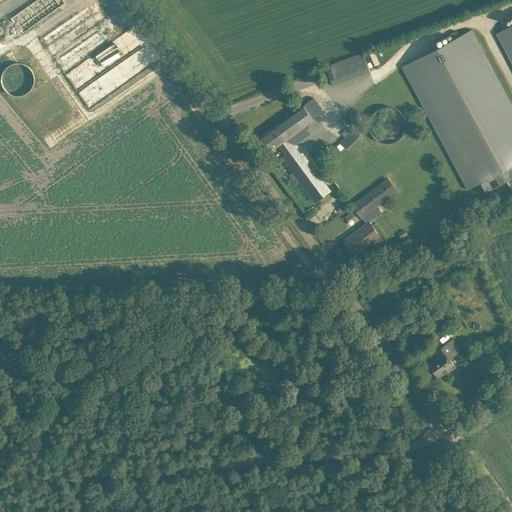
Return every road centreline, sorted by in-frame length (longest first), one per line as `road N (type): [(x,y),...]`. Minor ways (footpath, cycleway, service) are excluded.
road 1 (unclassified): [(0,446),(79,473),(116,472),(407,448),(433,434)]
road 2 (unclassified): [(330,265),(132,0)]
road 3 (unclassified): [(433,434),(432,406),(330,265)]
road 4 (unclassified): [(330,265),(511,195)]
